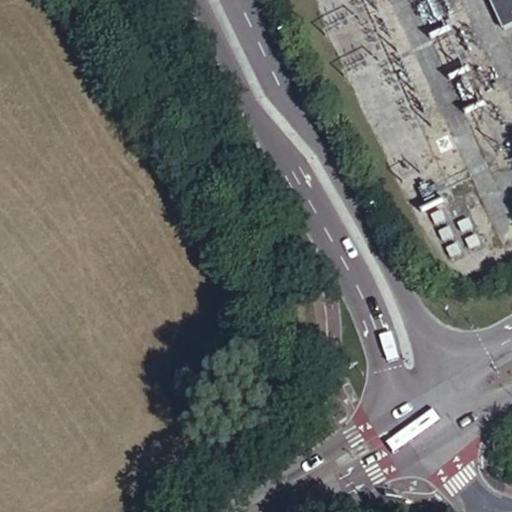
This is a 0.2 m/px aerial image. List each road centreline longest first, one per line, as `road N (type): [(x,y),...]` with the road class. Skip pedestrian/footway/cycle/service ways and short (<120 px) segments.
road 1 (secondary): [(195,0),(245,102),(293,168),(356,284),(386,368),(420,394)]
road 2 (secondary): [(420,394),(432,359),(398,282),(239,0)]
road 3 (tertiary): [(420,394),(214,511)]
road 4 (tertiary): [(295,511),(439,432)]
